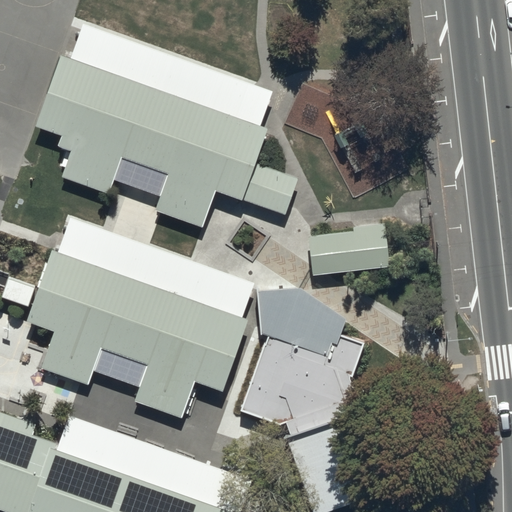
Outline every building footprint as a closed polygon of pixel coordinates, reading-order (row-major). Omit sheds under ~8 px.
[(169,170),(156,206),(205,223),(218,186),(245,196),(258,159),(270,125),(59,51),(34,123),(72,137),(59,172),(109,189),(122,153),(169,170)] [(299,173),(258,159),(245,196),(286,210),(299,173)] [(308,234),(313,270),(390,260),(385,224),(308,234)] [(147,361),(134,398),(183,415),(197,376),(225,386),(250,315),(50,244),(26,312),(55,322),(40,365),(88,382),(101,345),(147,361)] [(297,274),(256,279),(261,327),(269,327),(241,403),(289,421),(315,507),(377,485),(348,403),(360,399),(350,370),(363,335),(339,326),(347,305),(297,274)] [(0,390),(4,392),(20,349),(29,352),(33,342),(23,338),(31,316),(0,304),(0,390)] [(0,409),(0,508),(10,511),(25,511),(51,439),(30,431),(33,421),(0,409)] [(245,511),(50,442),(25,511),(245,511)]
